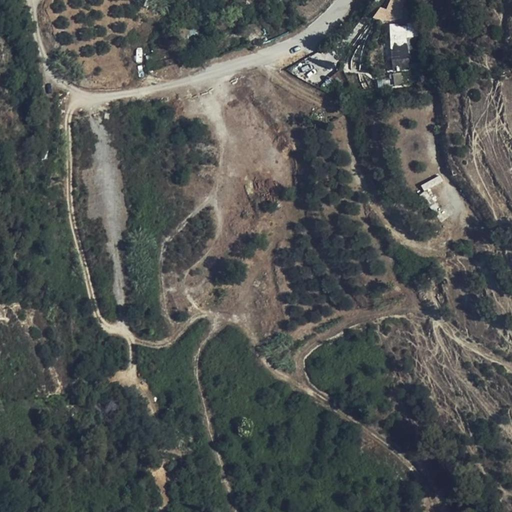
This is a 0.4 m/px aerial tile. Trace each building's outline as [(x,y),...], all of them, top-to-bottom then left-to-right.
[(401,23),(405,0),(390,0),(389,10),(378,7),(376,18),(401,23)] [(399,58),(411,56),(405,25),(394,27),(399,58)] [(427,62),(424,46),(416,47),(420,63),(427,62)] [(344,94),(348,79),(341,69),(328,78),(341,96),(344,94)] [(365,74),(368,92),(381,90),(379,72),(365,74)]
